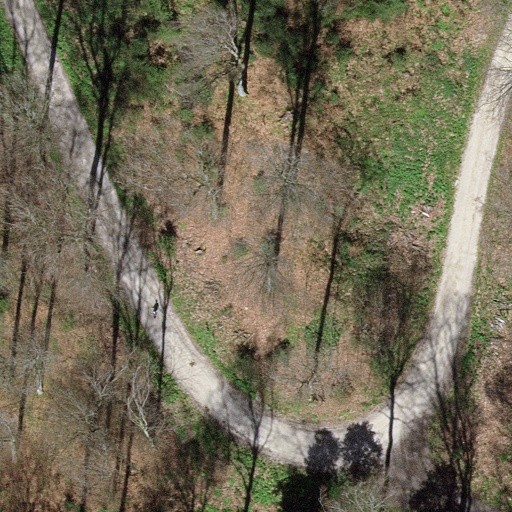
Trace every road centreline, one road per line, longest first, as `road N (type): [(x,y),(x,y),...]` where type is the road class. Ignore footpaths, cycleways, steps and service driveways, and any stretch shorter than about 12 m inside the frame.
road 1 (track): [(19,0),(63,117),(160,326),(198,388),(240,425),(291,447),(368,451),(438,394),(457,345),(471,199),(511,35)]
road 2 (track): [(368,451),(494,511)]
